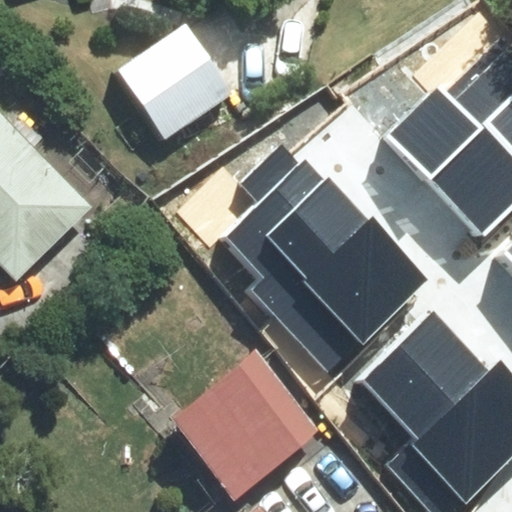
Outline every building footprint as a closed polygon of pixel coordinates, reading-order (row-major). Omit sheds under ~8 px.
[(187,32),(120,74),(163,142),(230,100),(187,32)] [(381,139),(475,237),(511,201),(511,46),(504,38),(446,93),(438,84),(381,139)] [(100,211),(0,103),(0,247),(28,277),(100,211)] [(328,382),(436,279),(375,215),(369,220),(329,178),(326,181),(305,160),(299,165),(282,147),(243,183),(260,200),(217,241),(254,279),(240,291),(328,382)] [(511,234),(496,249),(511,265),(511,234)] [(425,511),(456,511),(511,458),(511,373),(501,363),(490,373),(428,309),(354,381),(410,438),(381,466),(425,511)] [(273,365),(195,416),(251,500),(328,449),(273,365)]
